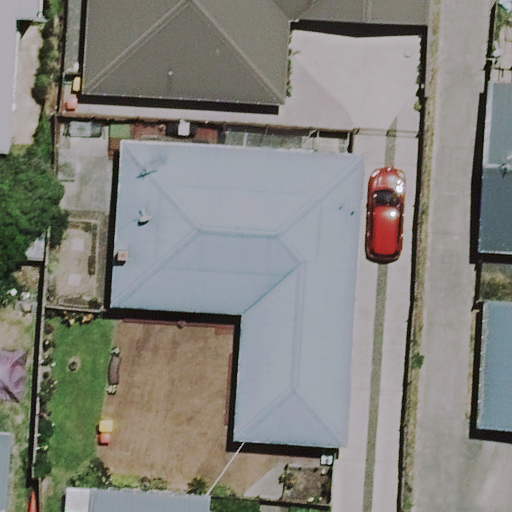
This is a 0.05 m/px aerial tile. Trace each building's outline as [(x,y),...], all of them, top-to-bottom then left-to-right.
[(84,0),(78,96),(275,109),(281,21),(425,31),(426,0),(84,0)] [(511,80),(486,79),(475,254),(511,256),(511,80)] [(361,164),(102,145),(93,270),(59,267),(56,305),(234,319),(225,443),(340,452),(361,164)] [(511,313),(477,312),(472,435),(511,436),(511,313)] [(198,511),(198,509),(85,500),(87,474),(53,472),(50,511),(198,511)]
